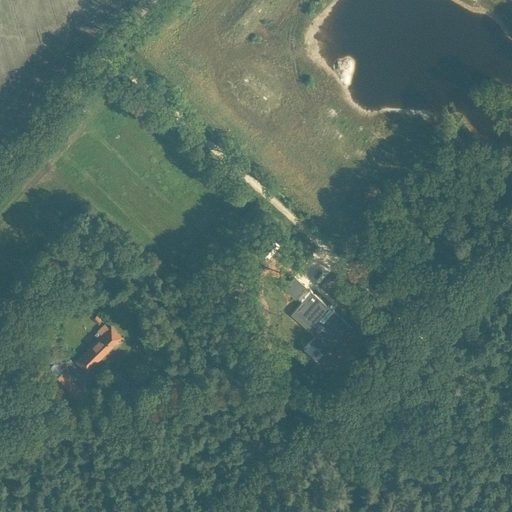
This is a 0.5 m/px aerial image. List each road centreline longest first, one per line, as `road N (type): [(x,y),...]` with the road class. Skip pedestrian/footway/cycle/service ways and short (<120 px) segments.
road 1 (track): [(335,257),(104,50)]
road 2 (unclassified): [(0,163),(151,0)]
